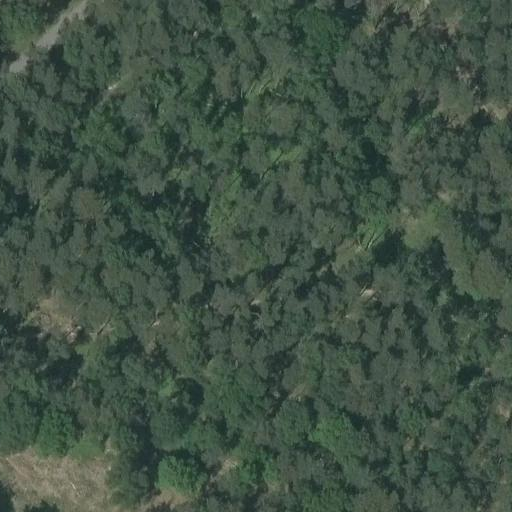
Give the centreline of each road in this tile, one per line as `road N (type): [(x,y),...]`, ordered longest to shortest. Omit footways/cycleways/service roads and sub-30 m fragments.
road 1 (unknown): [(511,142),(448,41),(435,0)]
road 2 (track): [(0,84),(90,0)]
